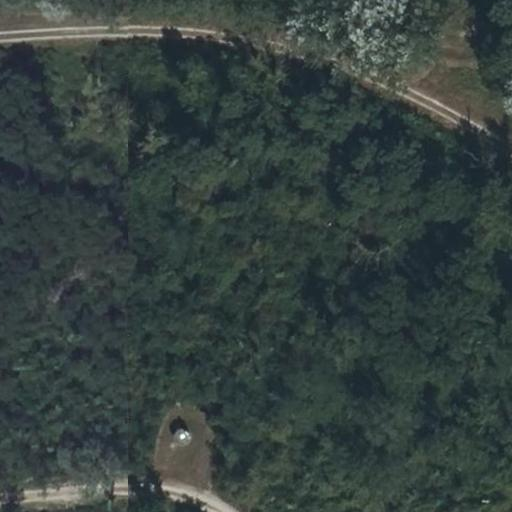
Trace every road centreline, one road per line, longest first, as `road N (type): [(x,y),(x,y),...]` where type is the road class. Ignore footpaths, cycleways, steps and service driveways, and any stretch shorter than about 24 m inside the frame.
road 1 (track): [(0,37),(224,39),(411,90),(511,157)]
road 2 (track): [(0,496),(110,486),(214,511)]
